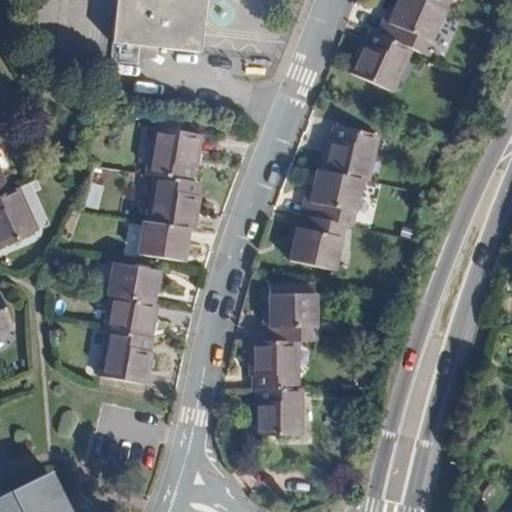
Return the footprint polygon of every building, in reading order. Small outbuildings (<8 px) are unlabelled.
[(111,0),(106,46),(123,48),(140,50),(194,57),(197,31),(201,0),(111,0)] [(402,0),(400,7),(441,21),(449,0),(402,0)] [(400,7),(388,38),(384,38),(379,51),(412,63),(424,67),(441,21),(400,7)] [(363,62),(351,92),(394,107),(412,63),(379,51),(373,49),(367,63),(363,62)] [(153,130),(144,178),(155,179),(184,184),(187,170),(192,170),(198,138),(153,130)] [(326,149),(319,181),(361,188),(365,189),(374,145),(333,135),(330,149),(326,149)] [(155,179),(146,225),(187,231),(191,231),(197,201),(191,199),(194,186),(184,184),(155,179)] [(317,180),(310,211),(307,211),(304,225),(346,233),(352,234),(361,188),(319,181),(317,180)] [(97,209),(100,185),(84,182),(81,207),(97,209)] [(0,247),(33,233),(14,189),(4,194),(0,195),(0,247)] [(143,224),(136,256),(180,264),(187,231),(146,225),(143,224)] [(298,240),(293,271),(336,279),(346,233),(304,225),(297,224),(294,239),(298,240)] [(155,274),(110,266),(104,298),(107,299),(149,307),(155,274)] [(107,299),(101,332),(106,333),(146,340),(151,308),(151,307),(149,307),(107,299)] [(270,302),(270,330),(266,330),(266,349),(297,348),(315,347),(314,301),(270,302)] [(0,333),(9,330),(0,308),(0,333)] [(106,333),(98,375),(141,385),(147,353),(145,352),(146,340),(106,333)] [(255,379),(256,395),(259,395),(298,394),(297,348),(266,349),(251,350),(252,379),(255,379)] [(259,395),(260,412),(257,412),(257,443),(302,442),(302,394),(298,394),(259,395)] [(0,495),(0,511),(60,511),(43,474),(0,495)]
